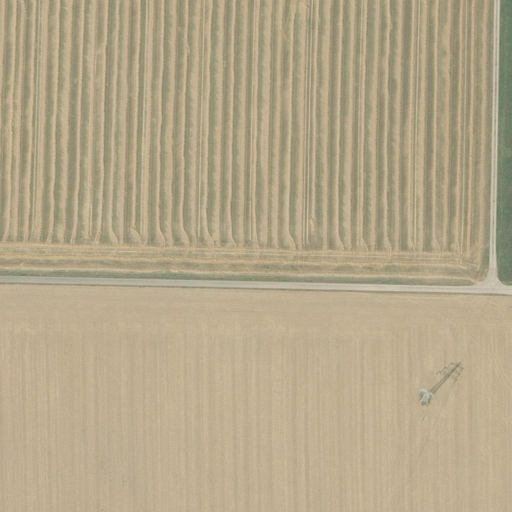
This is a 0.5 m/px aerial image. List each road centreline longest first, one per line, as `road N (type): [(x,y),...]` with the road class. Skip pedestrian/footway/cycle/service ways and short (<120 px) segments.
road 1 (track): [(0,280),(487,290)]
road 2 (track): [(487,290),(493,0)]
